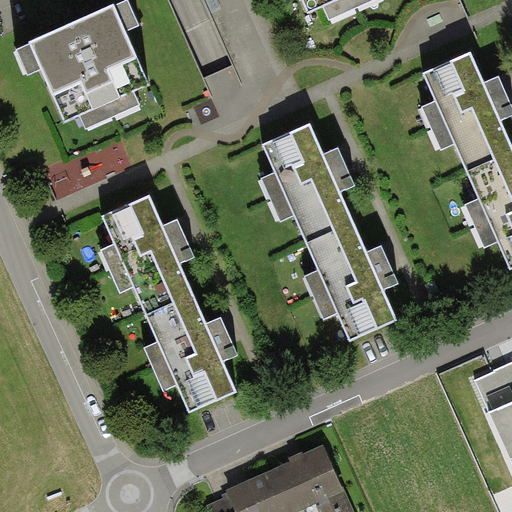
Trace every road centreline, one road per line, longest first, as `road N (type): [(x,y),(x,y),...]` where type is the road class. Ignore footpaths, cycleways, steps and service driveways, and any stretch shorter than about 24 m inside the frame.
road 1 (residential): [(134,469),(511,300)]
road 2 (residential): [(134,469),(0,203)]
